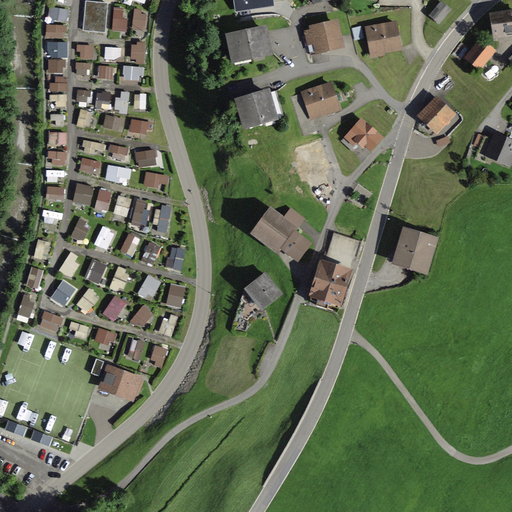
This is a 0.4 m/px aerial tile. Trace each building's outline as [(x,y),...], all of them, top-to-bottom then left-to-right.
[(233,0),(235,12),(276,6),(274,0),(233,0)] [(107,3),(86,2),(84,30),(105,32),(107,3)] [(441,3),(431,15),(439,22),(450,10),(441,3)] [(66,23),(69,10),(51,6),(49,19),(66,23)] [(114,8),(112,31),(128,32),(129,20),(123,19),(124,9),(114,8)] [(145,32),(149,13),(135,11),(131,29),(145,32)] [(511,13),(492,16),(493,21),(492,21),(494,38),(495,38),(511,35),(511,13)] [(395,23),(367,28),(372,56),(383,54),(383,52),(400,49),(395,23)] [(47,24),(46,39),(65,39),(65,25),(47,24)] [(336,24),(313,29),(313,31),(305,33),(310,52),(341,45),(336,24)] [(264,29),(229,37),(234,60),(269,52),(264,29)] [(482,40),(466,59),(479,70),(495,50),(482,40)] [(52,56),(68,57),(68,43),(52,43),(52,56)] [(145,64),(146,44),(132,43),(131,63),(145,64)] [(79,59),(93,59),(94,45),(79,45),(79,59)] [(121,60),(121,48),(105,48),(105,60),(121,60)] [(65,72),(64,59),(48,60),(49,73),(65,72)] [(76,75),(89,75),(89,63),(77,63),(76,75)] [(142,80),(143,67),(124,66),(124,80),(142,80)] [(115,79),(116,67),(99,67),(99,79),(115,79)] [(50,92),(68,92),(67,79),(49,80),(50,92)] [(330,84),(291,97),(304,136),(316,131),(312,118),(338,107),(330,84)] [(92,103),(92,91),(78,90),(77,102),(92,103)] [(128,113),(131,93),(119,91),(116,111),(128,113)] [(276,91),(238,102),(246,129),(284,117),(276,91)] [(147,110),(147,94),(135,94),(135,110),(147,110)] [(67,106),(67,95),(51,95),(51,106),(67,106)] [(436,98),(419,115),(437,133),(454,115),(436,98)] [(78,126),(90,128),(93,112),(81,110),(78,126)] [(51,126),(65,126),(65,114),(51,115),(51,126)] [(104,128),(124,132),(126,119),(106,115),(104,128)] [(129,132),(148,135),(150,122),(132,119),(129,132)] [(361,120),(342,141),(352,151),(357,145),(355,143),(357,141),(363,147),(365,144),(370,149),(381,138),(361,120)] [(49,146),(67,146),(67,132),(49,132),(49,146)] [(494,141),(484,137),(475,159),(484,163),(486,157),(487,157),(489,154),(508,162),(506,166),(507,166),(511,155),(511,141),(497,135),(497,133),(494,141)] [(324,139),(296,148),(300,160),(296,162),(297,167),(302,165),(305,175),(333,166),(324,139)] [(85,142),(84,154),(105,154),(105,143),(85,142)] [(110,145),(109,152),(128,155),(130,148),(110,145)] [(50,165),(66,167),(67,152),(51,151),(50,165)] [(137,167),(157,166),(157,151),(137,151),(137,167)] [(98,176),(102,162),(83,158),(80,171),(98,176)] [(130,184),(132,168),(108,166),(106,181),(130,184)] [(47,181),(65,180),(65,170),(47,171),(47,181)] [(144,187),(158,188),(158,183),(169,184),(170,175),(146,172),(144,187)] [(74,202),(91,206),(95,187),(78,183),(74,202)] [(64,201),(66,188),(47,186),(46,199),(64,201)] [(95,209),(108,213),(113,195),(100,192),(95,209)] [(127,217),(132,199),(119,195),(114,214),(127,217)] [(140,228),(141,223),(148,225),(152,203),(137,200),(131,226),(140,228)] [(155,224),(159,225),(158,232),(167,234),(173,207),(159,204),(155,224)] [(283,219),(272,210),(253,234),(277,253),(281,248),(297,260),(310,244),(294,232),(304,219),(290,209),(283,219)] [(44,210),(43,216),(62,220),(63,214),(44,210)] [(91,226),(78,221),(72,237),(84,242),(91,226)] [(102,227),(96,245),(109,250),(115,232),(102,227)] [(435,240),(404,232),(396,262),(426,270),(435,240)] [(134,257),(141,239),(128,234),(121,252),(134,257)] [(361,242),(338,235),(331,241),(326,257),(324,256),(309,303),(337,312),(346,282),(349,282),(361,242)] [(38,239),(34,258),(46,261),(51,243),(38,239)] [(155,264),(162,248),(150,242),(142,258),(155,264)] [(182,271),(186,250),(171,247),(167,268),(182,271)] [(75,262),(78,256),(71,252),(60,271),(72,278),(80,264),(75,262)] [(95,260),(86,279),(99,285),(108,265),(95,260)] [(32,267),(27,287),(39,290),(44,270),(32,267)] [(111,289),(125,292),(131,270),(117,267),(111,289)] [(265,274),(246,289),(262,309),(281,294),(265,274)] [(138,296),(153,302),(162,281),(147,275),(138,296)] [(54,298),(64,303),(72,285),(62,281),(54,298)] [(183,308),(186,286),(170,285),(168,306),(183,308)] [(89,288),(77,305),(89,313),(101,296),(89,288)] [(114,295),(103,315),(116,322),(126,302),(114,295)] [(31,318),(36,301),(24,297),(18,314),(31,318)] [(143,329),(155,314),(144,305),(132,321),(143,329)] [(58,333),(64,318),(46,312),(40,326),(58,333)] [(172,337),(179,317),(167,314),(161,334),(172,337)] [(72,323),(70,329),(77,331),(76,338),(87,340),(90,326),(72,323)] [(113,345),(117,333),(99,328),(95,340),(113,345)] [(128,357),(141,360),(146,342),(133,339),(128,357)] [(163,366),(168,350),(156,345),(150,362),(163,366)] [(139,379),(108,368),(101,387),(132,398),(139,379)]
